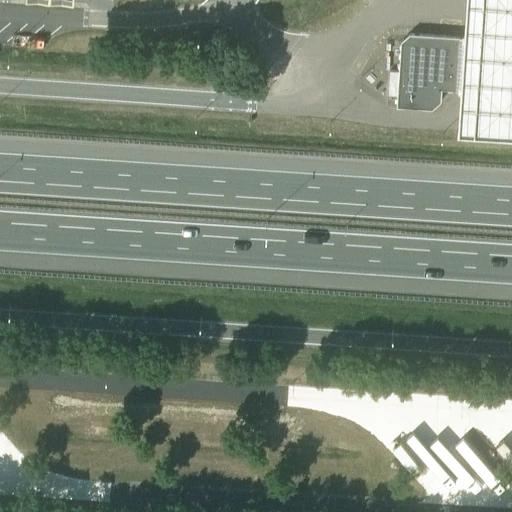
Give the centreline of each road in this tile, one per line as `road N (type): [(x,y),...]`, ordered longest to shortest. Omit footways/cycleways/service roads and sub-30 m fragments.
road 1 (motorway): [(0,231),(511,265)]
road 2 (motorway): [(511,208),(0,174)]
